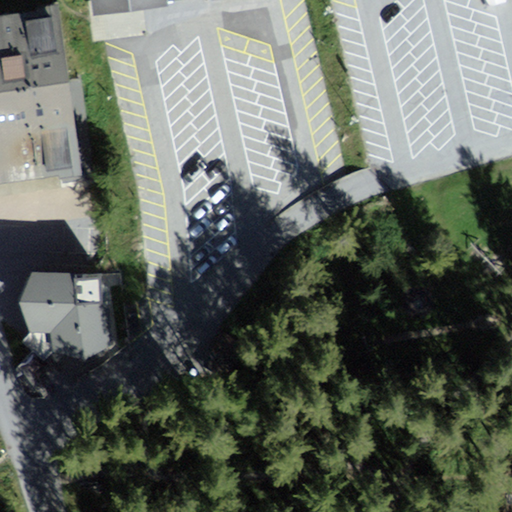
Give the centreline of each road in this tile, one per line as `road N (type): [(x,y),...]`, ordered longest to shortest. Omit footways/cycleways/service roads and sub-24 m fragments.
road 1 (unknown): [(191,301),(155,56),(163,38),(211,19)]
road 2 (unknown): [(211,19),(271,7),(315,208)]
road 3 (unknown): [(247,248),(211,19)]
road 4 (residential): [(49,511),(0,374)]
